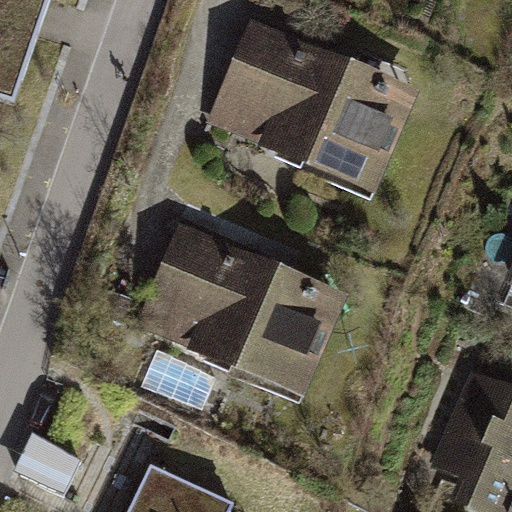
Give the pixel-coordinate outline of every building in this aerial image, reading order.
[(0,0),(0,96),(19,103),(55,0),(0,0)] [(438,111),(263,34),(218,135),(392,212),(438,111)] [(511,165),(465,274),(511,293),(511,165)] [(361,312),(189,231),(141,332),(313,413),(361,312)] [(511,511),(511,397),(467,378),(428,470),(461,484),(449,511),(511,511)] [(25,468),(73,484),(85,448),(37,432),(25,468)] [(238,511),(171,479),(155,511),(238,511)]
